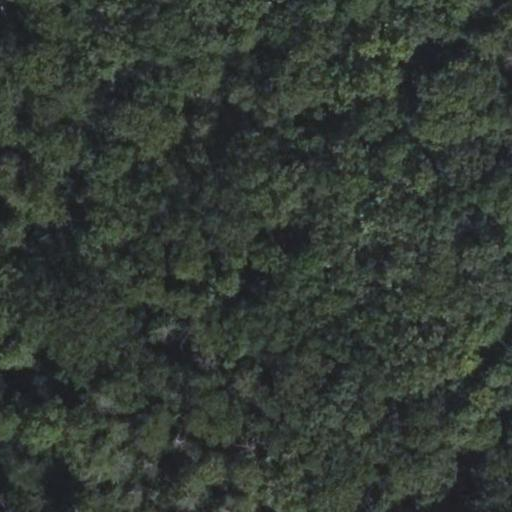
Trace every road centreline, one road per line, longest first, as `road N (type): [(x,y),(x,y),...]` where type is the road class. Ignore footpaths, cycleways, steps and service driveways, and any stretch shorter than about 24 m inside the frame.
road 1 (motorway): [(392,511),(217,0)]
road 2 (motorway): [(158,0),(329,511)]
